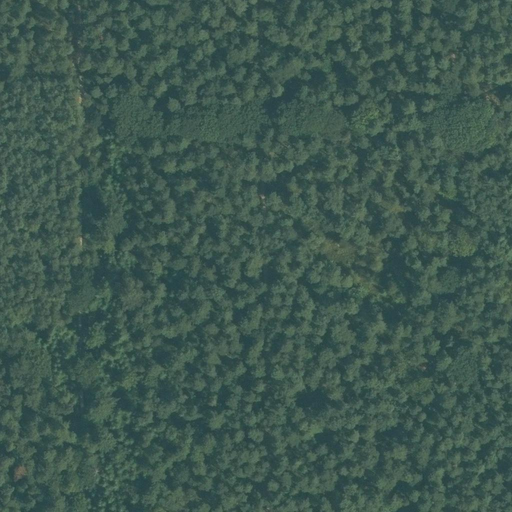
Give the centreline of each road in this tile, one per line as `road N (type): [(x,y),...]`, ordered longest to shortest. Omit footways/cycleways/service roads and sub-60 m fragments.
road 1 (track): [(80,511),(76,75)]
road 2 (track): [(451,102),(458,511)]
road 3 (track): [(77,111),(450,109)]
